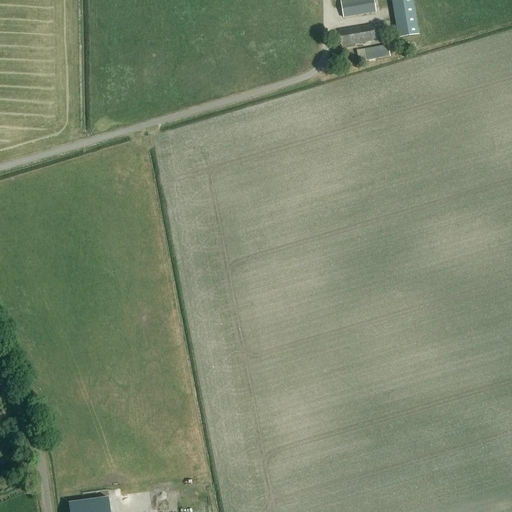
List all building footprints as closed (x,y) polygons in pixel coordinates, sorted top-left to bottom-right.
[(373,0),(351,0),(341,2),(344,18),(376,13),(373,0)] [(392,0),(399,39),(419,35),(413,0),(392,0)] [(343,48),(378,41),(375,26),(341,32),(341,34),(338,35),(339,45),(343,44),(343,48)] [(389,46),(365,50),(367,62),(391,58),(389,46)] [(110,511),(109,498),(69,503),(70,511),(110,511)]
